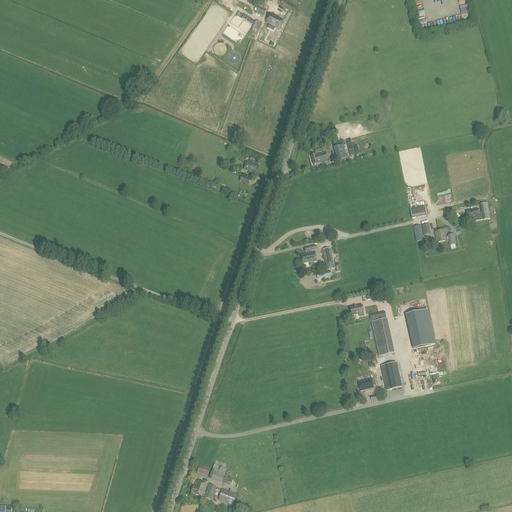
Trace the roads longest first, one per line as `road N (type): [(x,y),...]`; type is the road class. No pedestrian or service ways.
road 1 (tertiary): [(170,511),(341,0)]
road 2 (unknown): [(234,319),(339,301),(382,306),(409,384)]
road 3 (unknown): [(257,252),(411,222)]
road 4 (unknown): [(350,408),(226,436),(197,431)]
